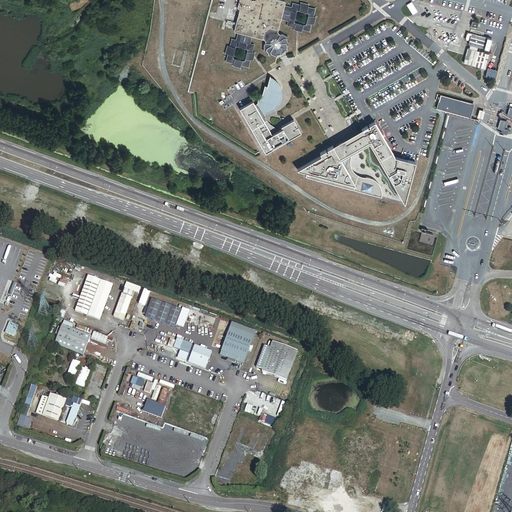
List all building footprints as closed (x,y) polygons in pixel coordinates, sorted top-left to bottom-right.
[(279,32),(282,20),(290,22),(288,26),(295,28),(294,30),(302,33),(303,30),(310,32),(312,24),(314,25),(316,18),(314,17),(316,10),(309,8),(310,6),(302,3),(301,6),(294,4),(293,8),(286,6),(287,3),(286,2),(279,0),(240,0),(238,7),(239,9),(240,10),(235,30),(235,32),(236,33),(239,34),(237,41),(233,40),(231,47),(229,46),(227,54),(229,55),(227,62),(234,64),(233,66),(241,68),(242,65),(249,67),(251,60),(253,61),(255,54),(253,53),(255,46),(250,44),(252,37),(265,41),(266,42),(266,43),(265,45),(265,47),(265,52),(267,51),(270,56),(272,55),(277,57),(278,55),(279,55),(281,54),(283,53),(286,51),(288,52),(288,46),(290,44),(287,39),(289,37),(283,34),(280,35),(279,32)] [(411,2),(406,5),(412,15),(417,12),(411,2)] [(487,39),(473,35),(470,45),(472,46),(471,50),(468,50),(465,64),(487,70),(491,55),(478,52),(479,48),(485,49),(487,39)] [(282,94),(282,91),(282,88),(280,85),(278,81),(276,78),(274,76),(270,74),(268,84),(265,83),(263,92),(260,92),(258,101),(255,103),(253,99),(240,106),(265,151),(301,131),(298,126),(296,127),(295,125),(297,124),(294,118),(281,125),(282,127),(277,130),(274,127),(271,124),(269,122),(267,119),(264,114),(264,112),(268,110),(271,109),(276,106),(278,105),(279,103),(281,99),(282,94)] [(474,104),(440,95),(437,108),(470,118),(474,104)] [(352,168),(351,165),(350,163),(350,159),(351,156),(352,153),(372,142),(405,204),(416,162),(395,157),(376,121),(370,124),(371,126),(369,127),(368,126),(328,148),(328,149),(327,150),(327,148),(321,152),(322,154),(294,169),(308,173),(307,178),(382,197),(383,195),(383,193),(383,189),(383,187),(381,184),(380,182),(377,180),(375,179),(373,177),(371,177),(367,176),(364,176),(361,176),(358,174),(355,172),(353,171),(352,168)] [(100,320),(113,284),(87,275),(75,310),(100,320)] [(123,319),(134,291),(125,287),(114,316),(123,319)] [(181,309),(151,298),(144,316),(175,327),(181,309)] [(243,363),(255,330),(231,322),(220,354),(243,363)] [(91,335),(61,324),(54,342),(84,354),(91,335)] [(113,339),(93,331),(90,338),(104,344),(106,339),(112,341),(113,339)] [(192,343),(177,337),(173,347),(180,350),(177,357),(186,361),(192,343)] [(300,351),(273,341),(270,347),(268,346),(261,367),(267,369),(266,372),(289,381),(300,351)] [(212,350),(194,344),(187,362),(205,368),(212,350)] [(80,361),(73,358),(68,372),(75,375),(80,361)] [(90,370),(82,367),(75,384),(84,387),(90,370)] [(145,381),(133,377),(131,383),(133,383),(143,387),(145,381)] [(37,386),(31,384),(16,425),(28,429),(32,419),(26,417),(37,386)] [(159,401),(164,388),(159,386),(154,399),(159,401)] [(50,393),(48,397),(42,415),(58,420),(66,399),(50,393)] [(36,412),(42,415),(48,397),(42,395),(36,412)] [(73,403),(80,405),(82,399),(73,396),(71,402),(73,403)] [(165,406),(147,399),(142,410),(161,417),(165,406)] [(80,405),(73,403),(66,423),(72,425),(80,405)] [(159,444),(161,445),(154,462),(172,469),(183,441),(175,438),(174,440),(162,436),(159,444)]
